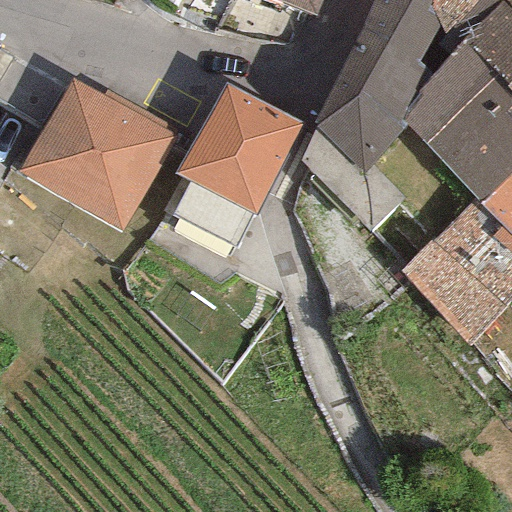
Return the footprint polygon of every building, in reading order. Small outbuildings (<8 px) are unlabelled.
[(274,0),(316,16),(322,0),(274,0)] [(431,0),(370,0),(352,42),(310,124),(362,174),(369,166),(406,125),(400,122),(403,113),(416,91),(454,53),(429,6),(431,0)] [(511,0),(431,0),(429,6),(454,53),(464,45),(501,89),(511,78),(511,0)] [(477,203),(511,169),(511,100),(501,89),(464,45),(454,53),(416,91),(403,113),(400,122),(406,125),(472,198),(477,203)] [(0,82),(11,61),(0,55),(0,82)] [(511,78),(501,89),(511,100),(511,78)] [(102,98),(70,80),(15,172),(120,234),(159,168),(154,165),(171,136),(161,130),(164,125),(106,91),(102,98)] [(301,125),(223,84),(176,175),(180,177),(162,211),(235,249),(252,216),(253,217),(301,125)] [(402,201),(369,166),(362,174),(314,130),(298,161),(367,232),(402,201)] [(511,169),(477,203),(511,237),(511,169)] [(511,237),(477,203),(472,198),(397,272),(469,344),(511,301),(511,237)]
